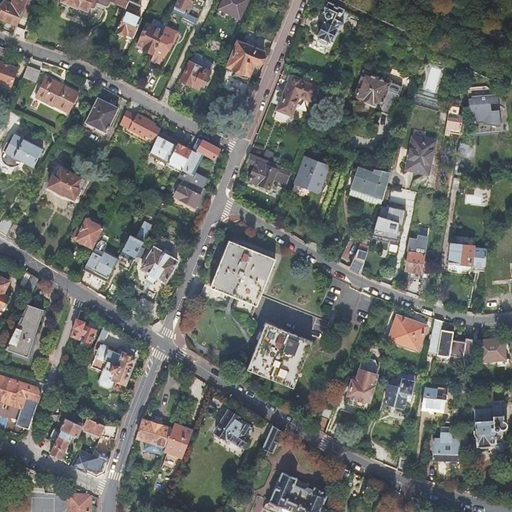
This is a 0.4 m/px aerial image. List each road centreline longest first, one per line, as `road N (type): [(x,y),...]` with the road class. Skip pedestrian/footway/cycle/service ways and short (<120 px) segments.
road 1 (residential): [(493,511),(345,460),(159,344)]
road 2 (residential): [(217,207),(410,307),(471,323),(511,320)]
road 3 (residential): [(236,151),(82,71),(0,41)]
road 4 (residential): [(23,456),(78,294)]
road 5 (residential): [(298,0),(236,151)]
road 6 (residential): [(159,344),(110,494)]
road 7 (residential): [(217,207),(159,344)]
